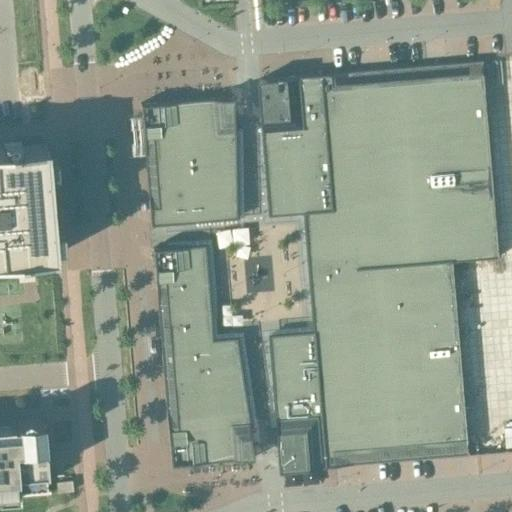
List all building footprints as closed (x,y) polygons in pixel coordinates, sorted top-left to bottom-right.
[(269,78),(260,79),(261,93),(260,93),(263,124),(265,153),(266,155),(268,185),(271,214),(290,213),(303,212),(305,212),(310,272),(315,330),(300,331),(271,334),(273,363),(273,365),(278,424),(280,455),(281,455),(282,469),(292,468),(292,469),(319,466),(375,462),(470,454),(511,450),(511,405),(467,409),(454,260),(500,256),(484,60),(350,71),(269,78)] [(239,187),(238,125),(237,125),(237,96),(227,97),(227,96),(140,103),(149,211),(150,211),(151,224),(164,223),(174,223),(226,218),(239,217),(238,187),(239,187)] [(0,147),(0,260),(55,256),(46,144),(0,147)] [(213,338),(205,248),(205,244),(198,244),(166,247),(153,248),(154,261),(153,261),(154,265),(170,464),(247,457),(257,456),(252,427),(253,427),(244,365),(243,366),(239,336),(213,338)] [(53,489),(48,490),(45,457),(43,435),(49,435),(48,432),(43,433),(42,425),(48,425),(48,422),(42,423),(42,419),(17,421),(17,425),(0,426),(0,496),(53,492),(53,489)] [(71,480),(57,482),(58,491),(72,490),(71,480)]
